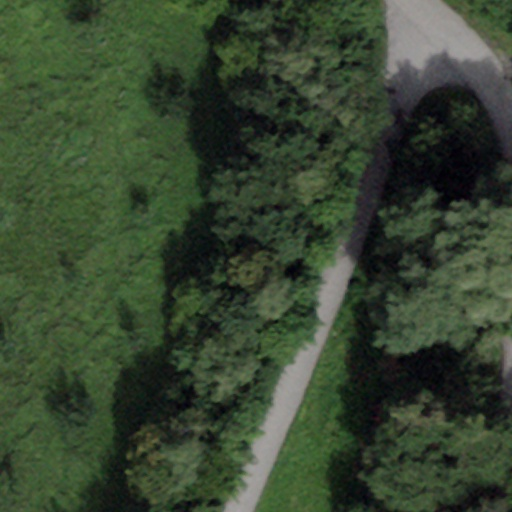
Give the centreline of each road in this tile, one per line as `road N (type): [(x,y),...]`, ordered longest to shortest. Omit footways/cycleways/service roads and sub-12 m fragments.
road 1 (track): [(430,27),(239,511)]
road 2 (track): [(430,27),(482,75),(511,127)]
